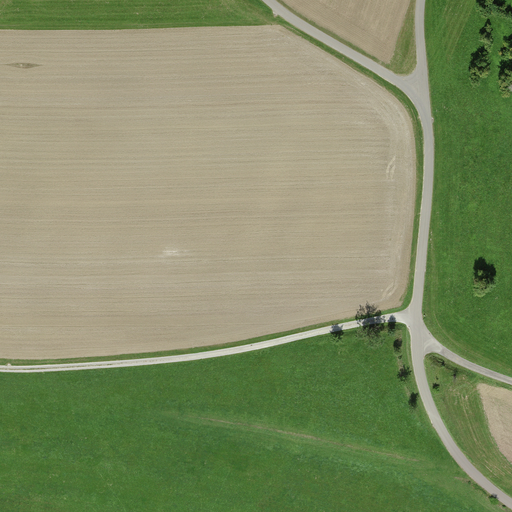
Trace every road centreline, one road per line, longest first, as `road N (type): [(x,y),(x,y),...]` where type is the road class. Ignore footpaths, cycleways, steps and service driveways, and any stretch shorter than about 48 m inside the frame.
road 1 (track): [(0,368),(139,366),(416,315),(511,378)]
road 2 (unclassified): [(402,89),(427,122),(414,349),(424,418),(465,472),(511,504)]
road 3 (unclassified): [(266,0),(365,72),(402,89)]
